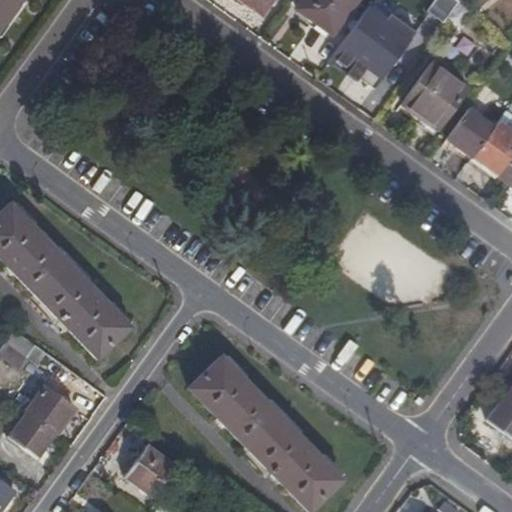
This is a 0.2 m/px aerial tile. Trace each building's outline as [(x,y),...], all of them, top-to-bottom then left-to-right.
[(0,0),(0,26),(18,0),(0,0)] [(270,0),(237,0),(259,16),(270,0)] [(356,0),(302,0),(295,10),(331,35),(356,0)] [(440,24),(457,1),(456,0),(432,0),(424,12),(440,24)] [(358,20),(332,56),(373,86),(399,51),(358,20)] [(465,89),(431,64),(401,104),(436,129),(465,89)] [(497,123),(492,129),(470,159),(496,178),(511,156),(511,114),(506,110),(497,123)] [(467,111),(445,140),(470,159),(492,129),(467,111)] [(511,156),(496,178),(511,189),(511,156)] [(130,327),(11,202),(0,212),(0,256),(98,358),(130,327)] [(37,367),(47,354),(34,345),(13,329),(0,347),(0,363),(3,359),(21,373),(29,361),(37,367)] [(342,481),(220,356),(188,387),(309,511),(342,481)] [(25,412),(55,434),(73,408),(44,386),(25,412)] [(511,400),(504,395),(486,420),(511,439),(511,400)] [(38,459),(55,434),(25,412),(7,437),(38,459)] [(175,465),(147,444),(124,476),(152,497),(175,465)] [(0,509),(14,491),(0,481),(0,509)] [(439,511),(426,502),(419,511),(439,511)]
